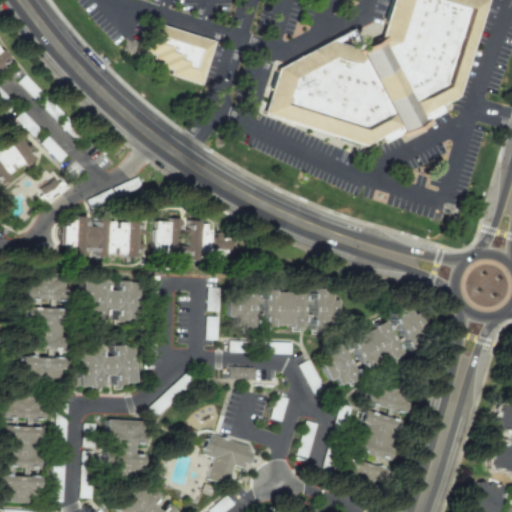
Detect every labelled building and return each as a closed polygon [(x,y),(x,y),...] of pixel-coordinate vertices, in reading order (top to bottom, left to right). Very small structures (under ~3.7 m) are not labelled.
[(275,68),(349,28),(359,46),(376,37),(387,0),(483,0),(453,97),(437,103),(440,111),(425,119),(427,123),(397,138),(395,135),(381,142),(377,136),(361,144),(262,112),(275,68)] [(150,22),(210,41),(197,84),(166,74),(168,69),(159,66),(160,62),(149,58),(150,54),(141,51),(150,22)] [(0,179),(12,172),(11,169),(31,157),(14,129),(0,137),(0,179)] [(147,251),(182,254),(182,259),(194,260),(194,249),(225,252),(226,239),(212,238),(212,230),(202,230),(202,221),(177,219),(177,218),(165,217),(164,221),(149,220),(147,251)] [(138,255),(137,243),(134,243),(133,231),(135,231),(134,219),(111,221),(111,218),(90,220),(91,225),(83,226),(82,218),(58,220),(61,255),(81,253),(81,247),(89,247),(89,256),(111,255),(111,257),(138,255)] [(21,298),(59,299),(59,280),(48,280),(48,275),(21,275),(21,298)] [(112,279),(110,290),(102,290),(103,280),(81,278),(76,316),(100,319),(101,309),(111,310),(109,321),(130,323),(135,282),(112,279)] [(334,300),(328,300),(328,288),(308,288),(307,330),(334,330),(334,300)] [(300,290),(259,290),(258,325),(299,326),(300,290)] [(229,327),(249,327),(250,294),(224,293),(223,317),(229,317),(229,327)] [(408,305),(388,315),(400,340),(420,329),(408,305)] [(58,308),(25,306),(23,347),(56,349),(58,308)] [(344,339),(354,360),(347,364),(336,340),(312,352),(326,380),(332,377),(335,384),(398,353),(381,320),(344,339)] [(132,383),(129,342),(105,344),(106,355),(97,356),(96,347),(73,348),(75,387),(99,385),(98,375),(108,375),(108,384),(132,383)] [(18,379),(57,380),(58,357),(18,356),(18,379)] [(359,402),(398,411),(403,388),(365,379),(359,402)] [(0,416),(38,419),(39,394),(0,391),(0,416)] [(511,406),(496,405),(493,430),(511,431),(511,406)] [(385,459),(393,418),(357,411),(349,451),(385,459)] [(141,420),(101,419),(100,454),(106,454),(105,474),(130,475),(130,466),(139,466),(139,455),(128,455),(129,444),(140,444),(141,420)] [(0,466),(36,466),(36,426),(0,426),(0,466)] [(248,446),(205,434),(199,454),(209,457),(203,479),(224,485),(230,465),(242,468),(248,446)] [(511,445),(489,445),(488,470),(511,470),(511,445)] [(36,476),(0,474),(0,495),(4,495),(4,501),(35,502),(36,476)] [(489,511),(497,486),(473,479),(463,511),(489,511)] [(172,511),(162,502),(155,510),(148,503),(154,497),(137,481),(110,508),(113,511),(172,511)] [(511,511),(511,494),(508,493),(503,511),(511,511)]
